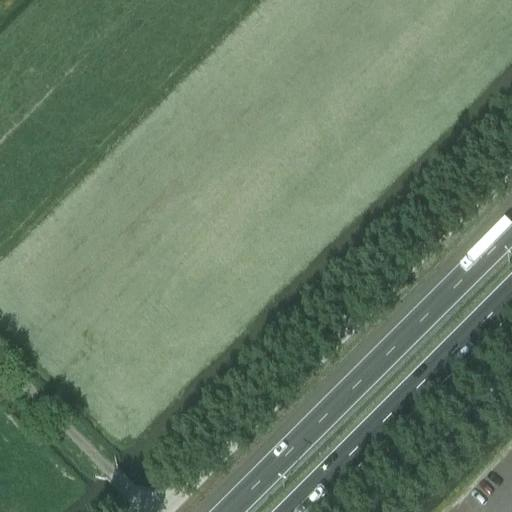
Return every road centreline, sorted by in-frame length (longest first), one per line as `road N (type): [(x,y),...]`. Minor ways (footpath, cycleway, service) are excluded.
road 1 (unclassified): [(158,511),(511,160)]
road 2 (motorway): [(511,230),(228,511)]
road 3 (motorway): [(294,511),(511,294)]
road 4 (unclassified): [(149,511),(0,361)]
road 5 (unclassified): [(382,511),(511,383)]
